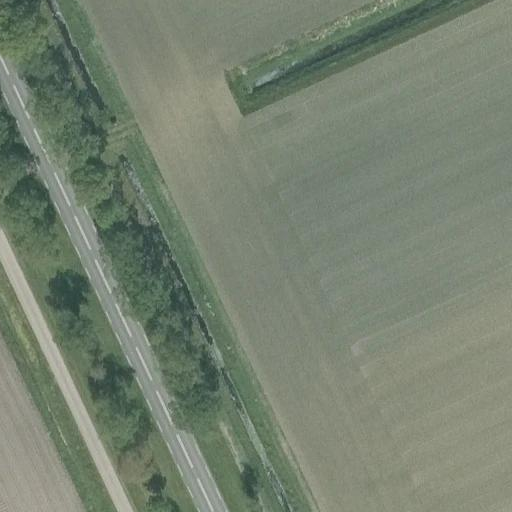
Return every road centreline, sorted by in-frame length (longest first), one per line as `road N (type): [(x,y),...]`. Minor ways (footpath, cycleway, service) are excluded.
road 1 (primary): [(205,511),(0,72)]
road 2 (unclassified): [(120,511),(0,254)]
